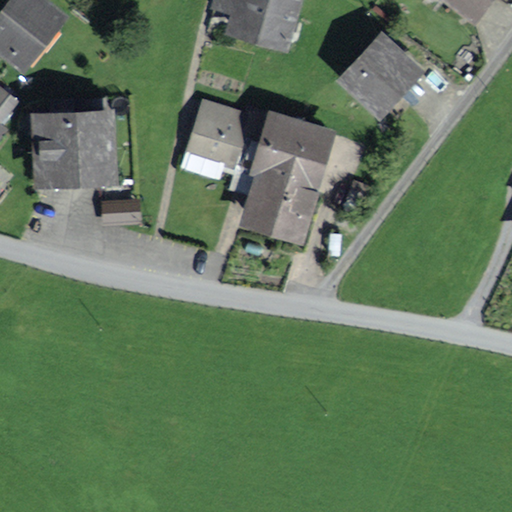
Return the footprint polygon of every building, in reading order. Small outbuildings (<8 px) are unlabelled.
[(35,0),(18,0),(0,23),(0,41),(21,58),(55,16),(35,0)] [(294,0),(216,0),(240,7),(234,27),(283,40),(294,0)] [(454,0),(474,14),(484,0),(454,0)] [(381,41),(348,75),(379,105),(412,70),(381,41)] [(0,91),(0,130),(1,129),(0,128),(0,117),(13,102),(0,91)] [(76,100),(79,173),(107,171),(104,116),(94,116),(94,99),(76,100)] [(79,173),(76,100),(54,101),(54,119),(43,119),(45,174),(79,173)] [(207,102),(187,165),(217,175),(221,160),(258,172),(275,117),(252,110),(250,115),(207,102)] [(258,172),(266,174),(310,188),(327,134),(275,117),(258,172)] [(296,232),(310,188),(266,174),(252,218),(296,232)] [(136,202),(106,203),(107,221),(137,220),(136,202)]
